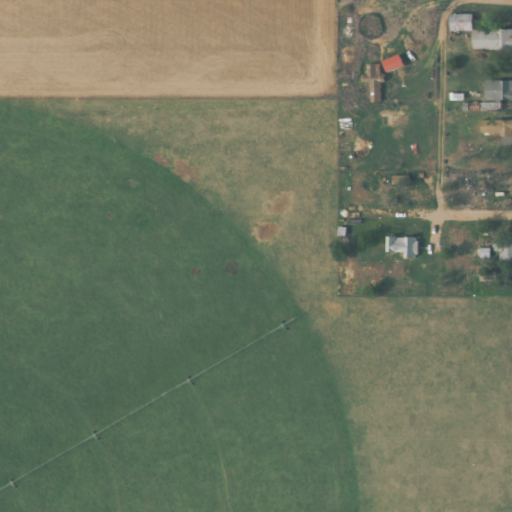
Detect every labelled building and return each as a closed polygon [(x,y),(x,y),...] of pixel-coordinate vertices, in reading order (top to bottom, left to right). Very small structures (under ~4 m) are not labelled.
[(470,32),(470,15),(448,15),(448,32),(470,32)] [(511,30),(471,31),(471,51),(511,51),(511,30)] [(378,65),(367,65),(367,105),(378,105),(378,65)] [(511,101),(511,82),(484,82),(484,102),(511,101)] [(511,121),(488,122),(488,147),(511,146),(511,121)] [(385,258),(416,258),(416,238),(385,238),(385,258)] [(498,261),(511,261),(511,242),(498,241),(498,261)]
